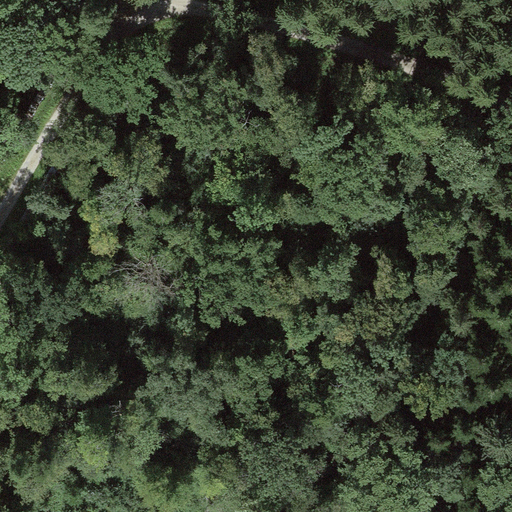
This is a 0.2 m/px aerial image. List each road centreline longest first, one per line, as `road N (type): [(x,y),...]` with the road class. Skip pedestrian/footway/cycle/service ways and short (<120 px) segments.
road 1 (track): [(511,109),(335,43),(166,0)]
road 2 (track): [(0,218),(135,0)]
